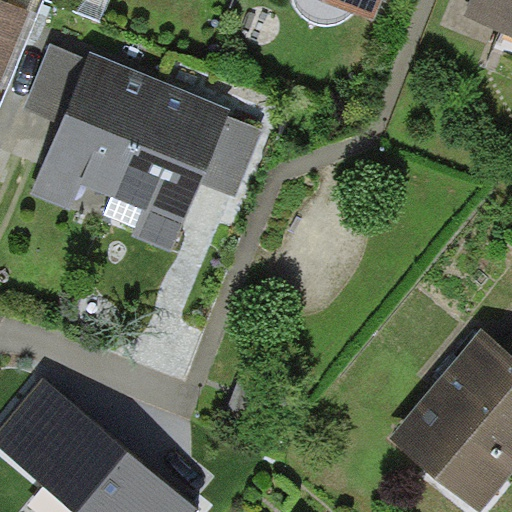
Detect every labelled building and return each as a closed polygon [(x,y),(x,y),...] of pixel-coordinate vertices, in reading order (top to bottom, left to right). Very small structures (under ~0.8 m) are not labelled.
[(0,0),(0,87),(1,88),(31,12),(0,0)] [(348,18),(354,12),(325,0),(293,0),(294,4),(300,12),(306,17),(311,21),(322,24),(331,26),(340,24),(348,18)] [(325,0),(354,12),(375,20),(383,0),(325,0)] [(511,0),(471,0),(465,15),(511,35),(511,0)] [(62,123),(88,58),(53,44),(26,108),(62,123)] [(82,185),(112,197),(161,80),(91,51),(88,58),(62,123),(32,195),(71,210),(82,185)] [(232,109),(161,80),(112,197),(143,210),(133,235),(173,251),(201,183),(229,115),(232,109)] [(264,129),(229,115),(201,183),(236,197),(264,129)] [(511,351),(504,344),(482,326),(392,438),(482,511),(511,472),(511,351)] [(197,511),(200,509),(46,378),(0,430),(0,445),(73,511),(197,511)]
